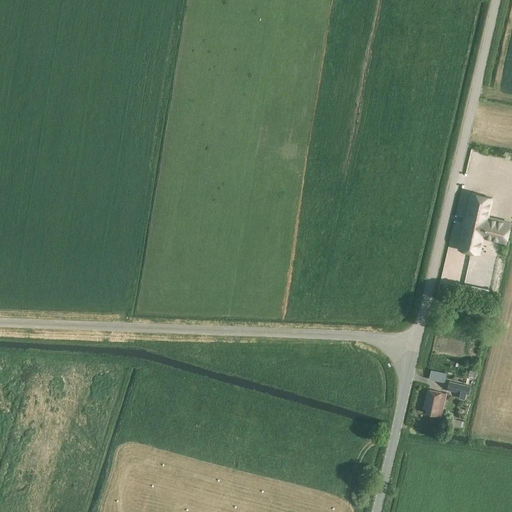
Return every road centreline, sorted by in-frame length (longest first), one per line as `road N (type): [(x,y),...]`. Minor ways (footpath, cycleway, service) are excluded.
road 1 (unclassified): [(414,345),(347,334),(0,323)]
road 2 (unclassified): [(414,345),(495,0)]
road 3 (unclassified): [(376,511),(414,345)]
